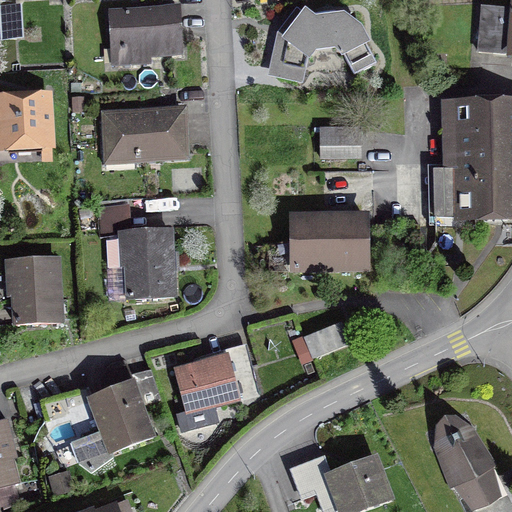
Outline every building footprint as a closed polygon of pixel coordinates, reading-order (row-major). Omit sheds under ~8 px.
[(0,40),(15,39),(13,9),(0,9),(0,40)] [(303,85),(306,61),(312,54),(334,50),(340,60),(367,47),(359,31),(340,15),(313,19),(296,9),(277,35),(269,78),(303,85)] [(511,56),(511,13),(481,10),(477,54),(511,56)] [(180,57),(177,12),(108,15),(110,51),(119,50),(120,67),(148,65),(148,59),(180,57)] [(0,149),(49,147),(46,101),(0,103),(0,149)] [(82,114),(81,101),(71,101),(72,114),(82,114)] [(433,220),(511,219),(511,109),(447,110),(449,173),(432,173),(433,220)] [(135,164),(185,161),(183,116),(138,118),(137,115),(103,117),(104,158),(134,156),(135,164)] [(319,161),(357,161),(357,131),(319,132),(319,161)] [(92,219),(91,207),(76,207),(77,220),(92,219)] [(364,271),(363,220),(292,220),(292,272),(364,271)] [(418,257),(418,227),(373,228),(373,258),(418,257)] [(172,299),(169,234),(116,237),(117,243),(107,243),(108,271),(125,270),(127,302),(172,299)] [(11,265),(14,328),(59,325),(56,263),(11,265)] [(348,346),(340,326),(294,344),(296,351),(295,351),(301,365),(348,346)] [(184,417),(257,398),(245,354),(173,373),(184,417)] [(54,426),(69,421),(70,424),(94,418),(100,435),(70,446),(78,466),(90,475),(111,460),(110,455),(151,439),(131,385),(88,402),(85,392),(37,404),(44,431),(50,430),(54,426)] [(485,505),(467,481),(475,477),(487,471),(491,468),(468,437),(471,434),(451,422),(438,429),(435,451),(439,451),(450,488),(455,487),(474,511),(482,508),(486,506),(486,504),(485,505)] [(7,451),(13,450),(5,423),(0,424),(0,491),(16,487),(7,451)] [(373,464),(330,481),(322,461),(304,467),(314,492),(330,486),(339,511),(359,511),(387,501),(373,464)] [(70,491),(65,476),(50,481),(55,496),(70,491)] [(127,511),(124,503),(99,511),(127,511)]
